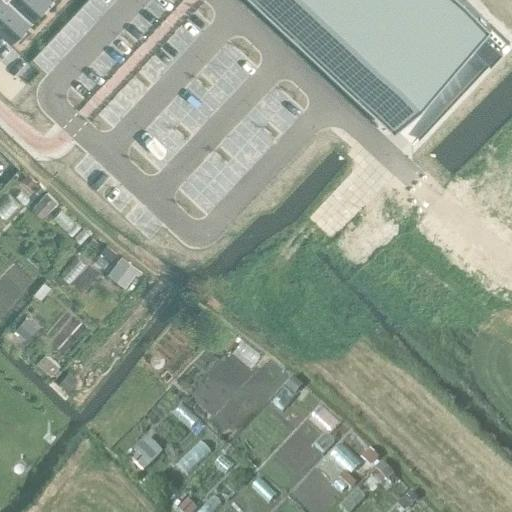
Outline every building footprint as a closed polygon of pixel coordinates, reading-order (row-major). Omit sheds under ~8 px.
[(0,0),(0,26),(10,36),(12,34),(17,38),(26,29),(21,24),(40,4),(45,9),(53,0),(0,0)] [(273,0),(399,119),(413,105),(470,44),(488,61),(489,61),(489,62),(500,50),(482,33),(489,24),(464,0),(273,0)] [(67,176),(93,205),(109,191),(83,162),(67,176)] [(26,172),(20,179),(28,187),(35,181),(26,172)] [(187,174),(180,182),(221,221),(238,203),(208,175),(199,184),(187,174)] [(38,182),(32,188),(37,193),(42,187),(38,182)] [(45,191),(30,207),(42,218),(57,202),(45,191)] [(67,230),(75,225),(63,206),(55,212),(67,230)] [(120,256),(111,268),(128,281),(134,274),(137,276),(141,272),(120,256)] [(25,316),(14,329),(23,337),(34,324),(25,316)] [(225,328),(216,341),(226,348),(235,335),(225,328)] [(44,352),(35,362),(50,375),(58,365),(44,352)] [(67,373),(58,383),(67,391),(76,381),(67,373)] [(293,379),(285,388),(294,397),(303,387),(293,379)] [(323,404),(312,417),(331,434),(343,420),(323,404)] [(176,462),(187,474),(211,452),(200,440),(176,462)] [(143,442),(128,458),(142,472),(157,456),(143,442)] [(337,446),(331,462),(355,471),(361,456),(337,446)] [(369,452),(360,460),(369,469),(378,461),(369,452)] [(380,465),(373,472),(384,483),(385,484),(392,477),(380,465)] [(342,474),(337,479),(349,490),(354,485),(342,474)] [(213,511),(222,504),(213,495),(196,511),(213,511)] [(186,502),(177,511),(192,511),(195,510),(186,502)]
